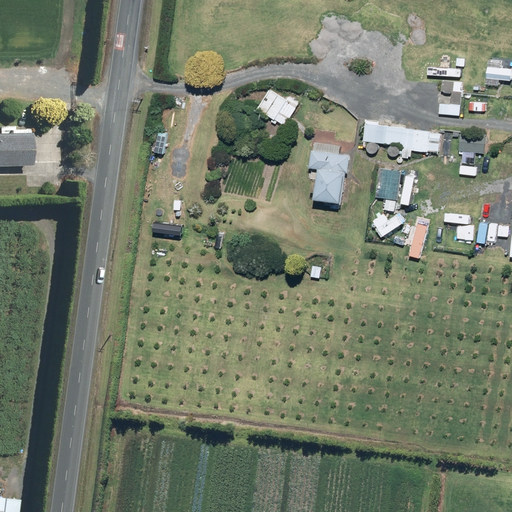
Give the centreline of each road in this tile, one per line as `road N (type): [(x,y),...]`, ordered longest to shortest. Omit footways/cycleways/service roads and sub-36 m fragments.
road 1 (tertiary): [(61,511),(130,0)]
road 2 (unknown): [(118,88),(200,93),(262,72),(307,68),(428,118),(511,120)]
